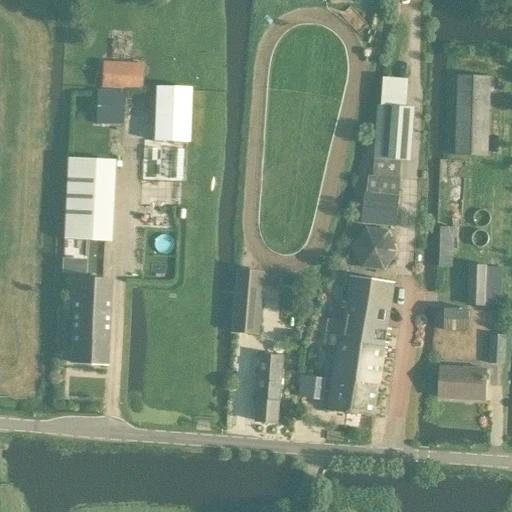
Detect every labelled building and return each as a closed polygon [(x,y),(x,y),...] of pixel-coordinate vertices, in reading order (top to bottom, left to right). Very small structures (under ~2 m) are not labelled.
[(97,89),(95,124),(123,125),(124,114),(124,89),(141,90),(142,64),(102,62),(101,89),(97,89)] [(492,78),(461,77),(458,157),(489,158),(492,78)] [(154,124),(154,142),(173,143),(189,143),(189,141),(190,121),(190,88),(155,87),(154,120),(154,124)] [(376,128),(374,159),(401,161),(405,108),(381,106),(378,106),(376,128)] [(110,242),(114,161),(67,159),(63,239),(110,242)] [(364,193),(361,223),(396,227),(400,181),(401,179),(400,179),(373,176),(368,176),(368,177),(366,193),(364,193)] [(440,227),(439,267),(453,267),(454,228),(440,227)] [(351,247),(361,268),(384,271),(398,252),(389,230),(365,228),(351,247)] [(469,264),(468,305),(486,305),(486,303),(502,304),(503,268),(487,267),(487,265),(469,264)] [(343,270),(333,268),(330,280),(340,282),(343,270)] [(240,270),(233,332),(259,335),(265,273),(240,270)] [(350,283),(344,323),(357,324),(354,338),(384,342),(394,280),(351,273),(350,279),(346,278),(345,283),(350,283)] [(107,366),(110,282),(75,281),(73,326),(67,326),(67,323),(58,322),(57,349),(72,349),(72,365),(107,366)] [(468,310),(444,309),(444,330),(467,331),(468,310)] [(344,323),(335,379),(378,384),(384,342),(354,338),(357,324),(344,323)] [(490,363),(505,364),(507,335),(493,334),(490,363)] [(261,354),(254,421),(276,423),(283,356),(261,354)] [(485,401),(486,370),(441,367),(440,398),(471,400),(485,401)] [(378,384),(335,379),(333,379),(328,410),(373,417),(378,384)]
